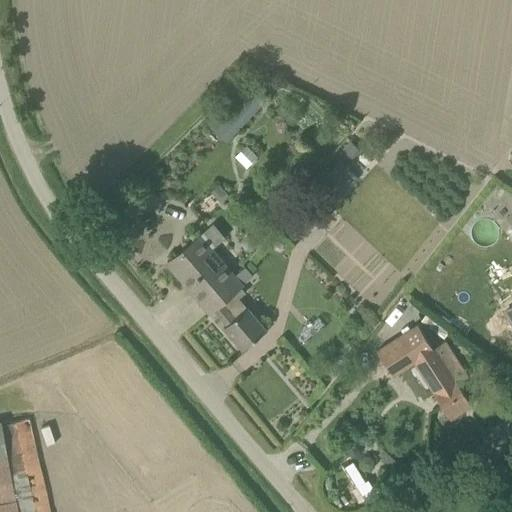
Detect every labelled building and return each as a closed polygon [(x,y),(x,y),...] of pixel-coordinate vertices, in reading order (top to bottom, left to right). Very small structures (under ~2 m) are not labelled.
[(245,81),(213,117),(227,131),(233,136),(266,100),(245,81)] [(326,214),(359,180),(339,161),(306,195),(326,214)] [(211,251),(228,236),(217,224),(200,238),(199,238),(168,262),(202,302),(233,278),(211,251)] [(267,329),(240,297),(243,294),(239,290),(242,288),(233,278),(202,302),(210,312),(213,309),(226,325),(224,327),(243,349),(267,329)] [(445,339),(433,348),(416,323),(376,350),(393,376),(414,362),(451,419),(472,405),(459,384),(470,377),(445,339)] [(47,511),(25,419),(2,425),(19,511),(47,511)]
